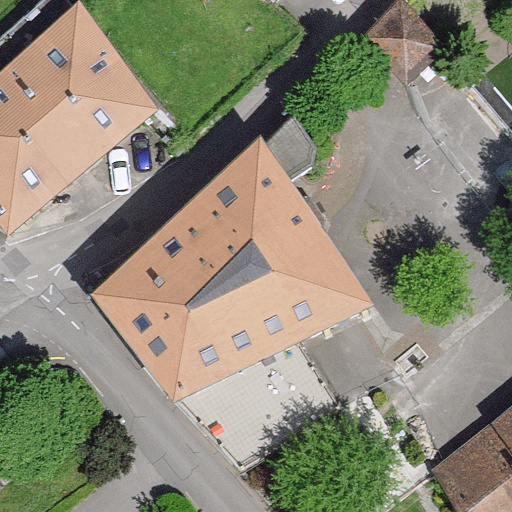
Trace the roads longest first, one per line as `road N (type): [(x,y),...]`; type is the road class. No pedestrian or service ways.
road 1 (residential): [(7,275),(149,208),(381,0)]
road 2 (residential): [(223,511),(7,275)]
